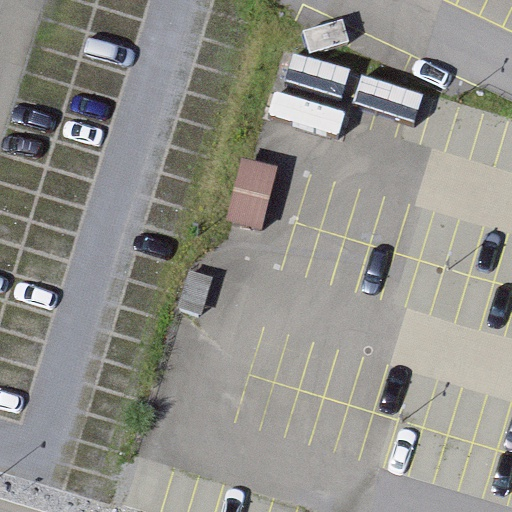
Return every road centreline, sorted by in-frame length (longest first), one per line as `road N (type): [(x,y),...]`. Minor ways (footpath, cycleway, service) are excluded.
road 1 (unknown): [(339,486),(145,422)]
road 2 (unknown): [(353,362),(191,300)]
